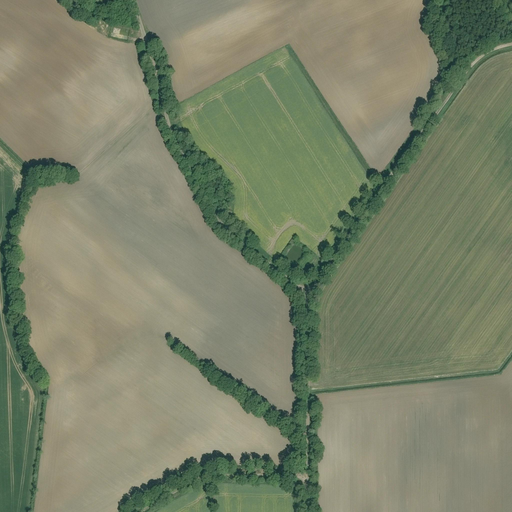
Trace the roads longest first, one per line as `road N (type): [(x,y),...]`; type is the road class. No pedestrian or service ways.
road 1 (residential): [(131,0),(173,133),(228,234),(308,296),(305,511)]
road 2 (track): [(308,296),(468,65),(511,43)]
road 3 (track): [(136,511),(208,473),(305,476)]
